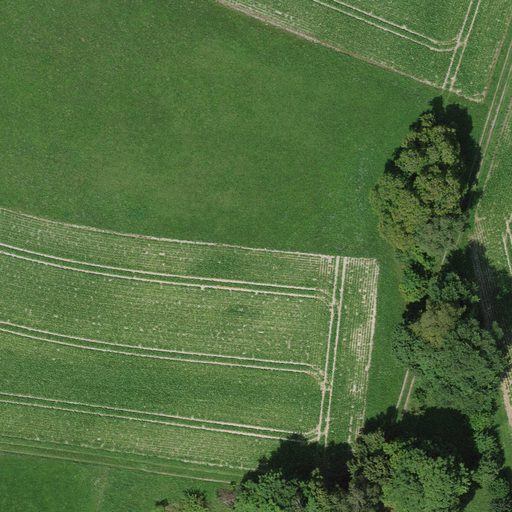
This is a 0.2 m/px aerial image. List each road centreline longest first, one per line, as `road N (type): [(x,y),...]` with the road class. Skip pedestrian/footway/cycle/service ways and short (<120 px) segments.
road 1 (track): [(0,448),(282,485),(343,486),(373,473),(396,434),(511,49)]
road 2 (track): [(511,478),(451,240)]
